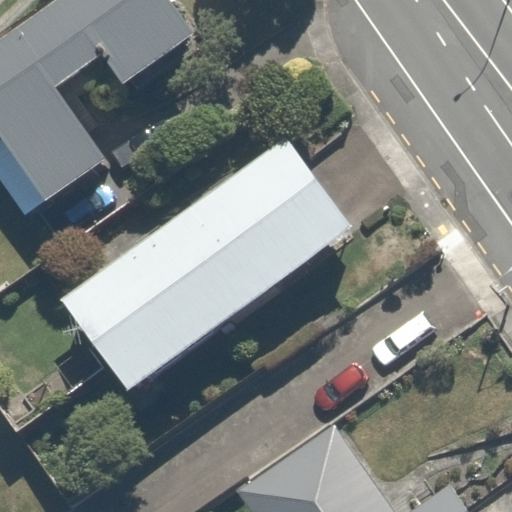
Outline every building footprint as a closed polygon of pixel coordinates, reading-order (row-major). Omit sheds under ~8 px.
[(0,0),(0,26),(15,19),(5,0),(0,0)] [(233,63),(184,0),(85,0),(0,66),(0,131),(9,143),(0,149),(0,193),(30,232),(68,203),(90,231),(141,191),(81,114),(130,76),(163,118),(233,63)] [(171,418),(396,255),(319,149),(94,312),(171,418)] [(479,511),(402,511),(360,449),(268,511),(487,511),(485,508),(479,511)] [(0,468),(8,459),(0,451),(0,468)]
